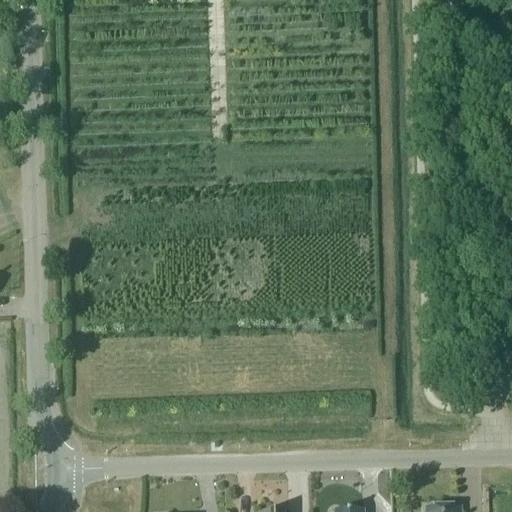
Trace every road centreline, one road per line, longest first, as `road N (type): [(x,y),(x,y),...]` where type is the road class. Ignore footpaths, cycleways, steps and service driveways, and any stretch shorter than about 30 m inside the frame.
road 1 (tertiary): [(62,471),(39,413),(29,0)]
road 2 (residential): [(62,471),(496,460)]
